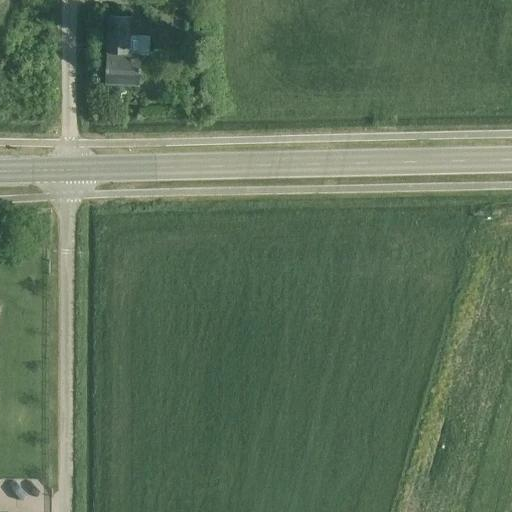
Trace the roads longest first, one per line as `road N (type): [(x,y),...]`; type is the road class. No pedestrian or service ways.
road 1 (primary): [(68,170),(511,159)]
road 2 (unclassified): [(63,511),(68,170)]
road 3 (unclassified): [(68,170),(69,0)]
